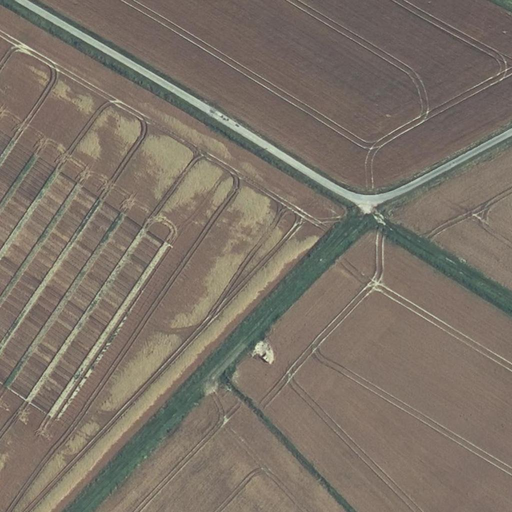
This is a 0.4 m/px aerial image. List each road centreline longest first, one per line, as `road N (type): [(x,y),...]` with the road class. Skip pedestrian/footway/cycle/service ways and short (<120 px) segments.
road 1 (track): [(79,511),(354,221),(364,200)]
road 2 (unclassified): [(364,200),(20,0)]
road 3 (track): [(511,301),(390,226),(364,200)]
road 4 (unclassified): [(364,200),(511,131)]
